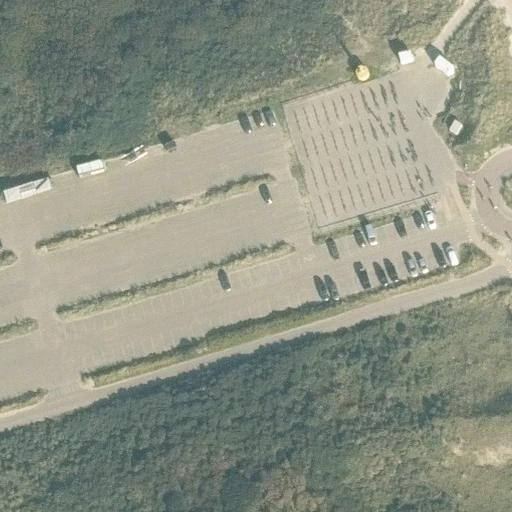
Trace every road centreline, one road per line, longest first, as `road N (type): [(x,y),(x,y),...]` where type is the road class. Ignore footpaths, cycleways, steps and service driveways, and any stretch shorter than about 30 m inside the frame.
road 1 (unclassified): [(0,426),(473,283),(511,262)]
road 2 (unknown): [(64,406),(6,230)]
